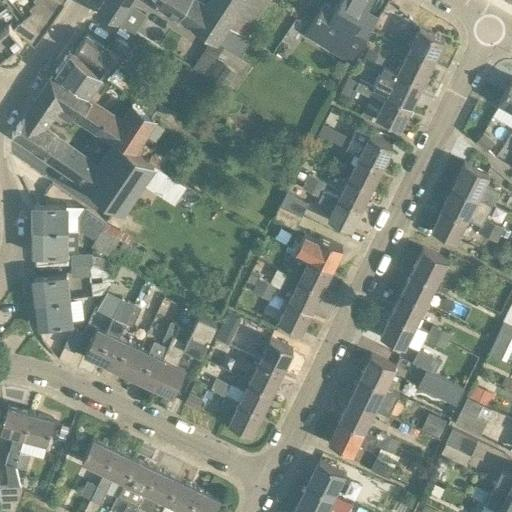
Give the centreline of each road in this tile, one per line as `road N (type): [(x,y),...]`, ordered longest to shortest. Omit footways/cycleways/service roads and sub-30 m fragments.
road 1 (residential): [(490,23),(264,483)]
road 2 (residential): [(0,367),(63,382),(264,483)]
road 3 (residential): [(9,104),(82,0)]
